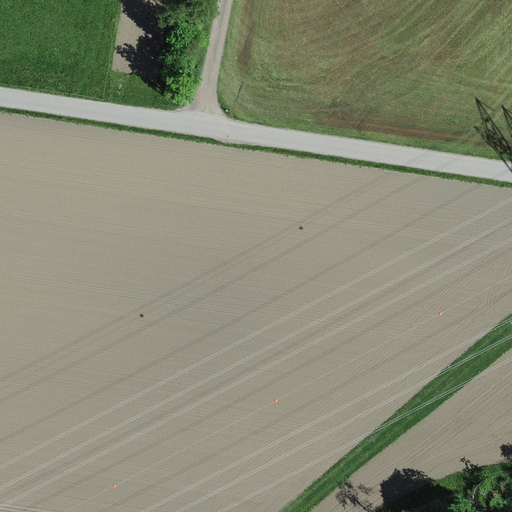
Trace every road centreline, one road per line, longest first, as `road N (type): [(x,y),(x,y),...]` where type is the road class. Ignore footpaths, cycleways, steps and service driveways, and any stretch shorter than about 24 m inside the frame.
road 1 (unclassified): [(0,98),(511,173)]
road 2 (track): [(203,128),(224,0)]
